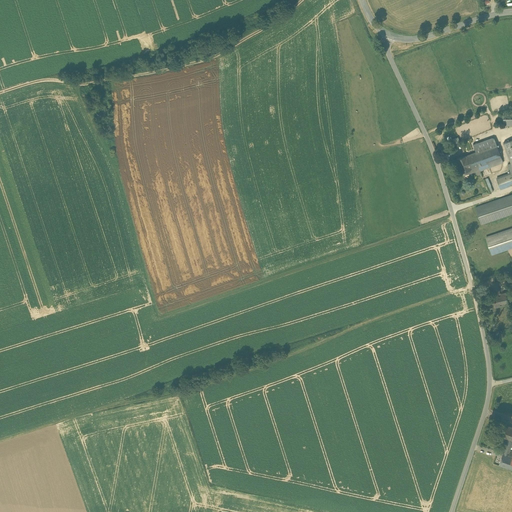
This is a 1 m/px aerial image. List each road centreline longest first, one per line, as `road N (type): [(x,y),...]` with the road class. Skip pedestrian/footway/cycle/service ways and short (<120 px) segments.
road 1 (track): [(73,82),(114,175),(154,317),(452,216)]
road 2 (unclassified): [(389,35),(387,51),(434,153),(487,351),(486,408),(452,511)]
road 3 (track): [(0,440),(182,390),(472,285)]
road 4 (track): [(296,0),(196,59),(87,83),(50,78),(0,93)]
road 5 (secondary): [(511,10),(419,38),(389,35)]
